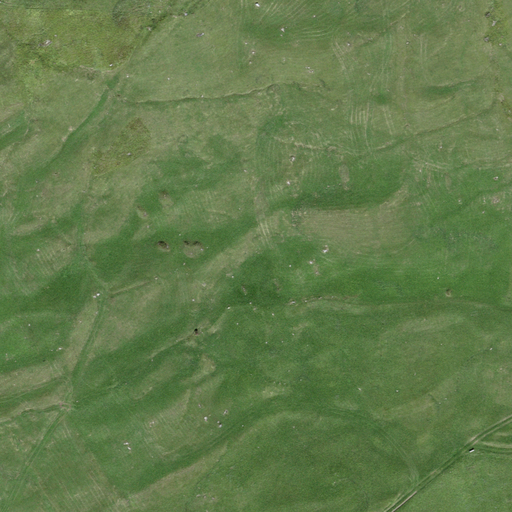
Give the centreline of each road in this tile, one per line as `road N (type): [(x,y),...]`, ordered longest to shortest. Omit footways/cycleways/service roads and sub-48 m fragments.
road 1 (track): [(375,511),(511,411)]
road 2 (track): [(511,301),(346,297)]
